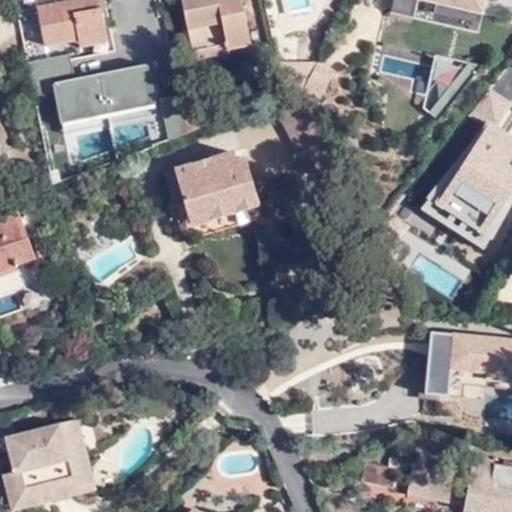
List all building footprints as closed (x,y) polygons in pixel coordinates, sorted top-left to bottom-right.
[(78,0),(37,8),(44,45),(77,39),(106,33),(97,0),(78,0)] [(214,43),(232,39),(252,34),(244,0),(182,0),(195,61),(217,57),(216,53),(214,43)] [(107,42),(106,33),(77,39),(78,48),(107,42)] [(232,39),(214,43),(216,53),(234,49),(232,39)] [(379,70),(440,118),(476,72),(445,47),(423,75),(394,52),(379,70)] [(69,51),(48,57),(54,77),(75,71),(69,51)] [(150,62),(52,78),(59,119),(157,102),(150,62)] [(316,63),(276,65),(284,98),(302,90),(316,63)] [(335,72),(320,65),(306,94),(320,101),(335,72)] [(484,125),(438,199),(487,232),(511,193),(511,130),(504,126),(511,110),(511,103),(491,89),(469,115),(484,125)] [(327,186),(346,177),(302,96),(275,106),(308,172),(318,168),(327,186)] [(167,116),(161,117),(168,139),(196,130),(190,112),(173,117),(171,110),(166,112),(167,116)] [(242,157),(211,167),(177,178),(194,238),(260,220),(242,157)] [(176,217),(177,217),(180,228),(183,232),(187,235),(192,238),(194,238),(177,178),(211,167),(209,158),(164,172),(176,217)] [(355,195),(346,177),(327,186),(336,204),(355,195)] [(17,211),(9,214),(27,265),(35,262),(17,211)] [(0,269),(0,266),(17,261),(19,267),(27,265),(9,214),(0,217),(0,281),(4,280),(0,269)] [(180,228),(177,217),(176,217),(170,218),(172,229),(180,228)] [(17,261),(0,266),(0,269),(4,280),(22,274),(19,267),(17,261)] [(367,348),(306,329),(295,364),(357,383),(367,348)] [(442,340),(415,334),(409,361),(435,367),(442,340)] [(76,486),(59,490),(62,500),(96,491),(79,420),(61,424),(76,486)] [(76,486),(61,424),(4,438),(13,472),(2,475),(11,511),(62,500),(59,490),(76,486)] [(364,462),(358,484),(393,490),(399,471),(364,462)] [(454,483),(446,481),(413,474),(406,497),(463,508),(468,488),(454,485),(454,483)]
